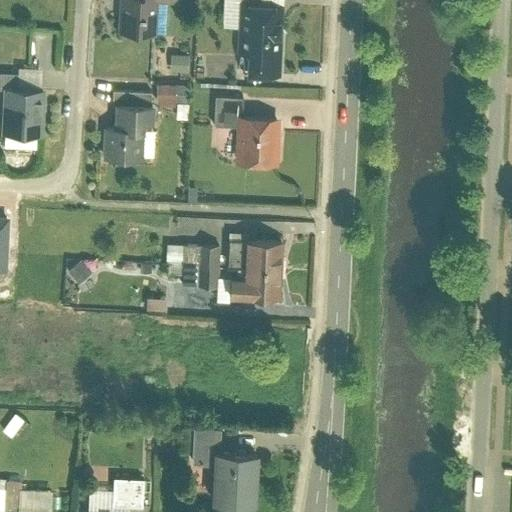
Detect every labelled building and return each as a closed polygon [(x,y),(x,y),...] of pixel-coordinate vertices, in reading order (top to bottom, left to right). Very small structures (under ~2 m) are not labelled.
[(122,0),(121,30),(160,31),(161,0),(171,0),(182,0),(181,0),(122,0)] [(290,0),(229,0),(229,22),(243,23),(242,46),(262,46),(261,69),(288,70),(290,0)] [(174,49),(174,66),(194,67),(195,49),(174,49)] [(1,68),(0,67),(0,85),(10,86),(8,129),(51,132),(54,85),(42,84),(43,69),(16,68),(16,61),(2,60),(1,68)] [(194,81),(162,80),(161,100),(181,101),(181,116),(193,117),(194,81)] [(221,122),(243,123),(242,160),(287,162),(289,114),(251,112),(252,92),(223,91),(221,122)] [(106,126),(105,157),(154,159),(155,123),(159,124),(159,107),(154,107),(154,93),(116,92),(115,106),(118,106),(118,127),(106,126)] [(0,216),(0,281),(4,282),(8,217),(0,216)] [(282,240),(227,237),(225,295),(280,297),(282,240)] [(225,241),(166,240),(166,261),(189,262),(188,280),(224,281),(225,241)] [(80,283),(93,269),(81,257),(67,272),(80,283)] [(153,294),(152,308),(172,309),(173,295),(153,294)] [(14,434),(27,419),(18,412),(5,427),(14,434)] [(256,450),(214,448),(216,425),(188,423),(186,461),(210,463),(208,500),(254,502),(256,450)] [(115,489),(87,489),(86,511),(131,511),(129,511),(129,505),(145,506),(146,478),(116,477),(115,489)] [(7,486),(0,485),(0,505),(21,506),(20,511),(58,511),(60,488),(27,486),(28,479),(7,478),(7,486)]
